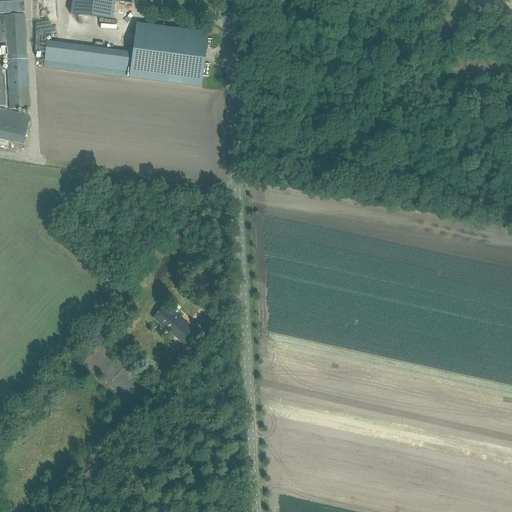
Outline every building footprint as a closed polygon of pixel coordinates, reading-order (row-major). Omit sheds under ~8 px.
[(72,0),(70,16),(112,21),(114,0),(72,0)] [(0,2),(0,14),(25,13),(24,2),(0,2)] [(29,108),(25,15),(0,16),(0,106),(6,106),(4,76),(2,76),(1,42),(6,42),(10,110),(29,108)] [(136,24),(132,54),(129,79),(201,88),(208,34),(136,24)] [(36,30),(33,50),(42,52),(45,31),(36,30)] [(129,79),(132,54),(47,43),(43,68),(129,79)] [(0,139),(10,142),(24,145),(30,116),(0,109),(0,139)] [(185,346),(197,332),(165,305),(153,318),(185,346)]
